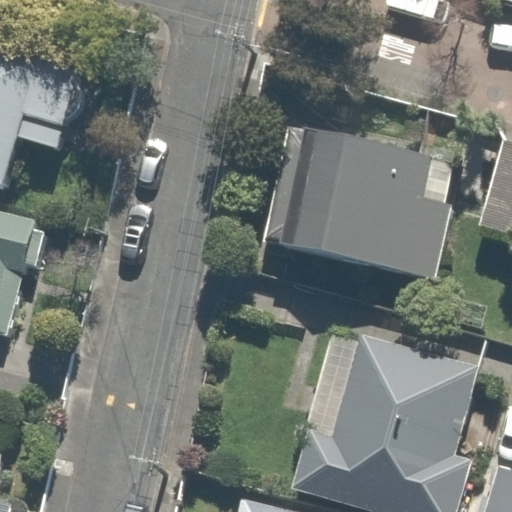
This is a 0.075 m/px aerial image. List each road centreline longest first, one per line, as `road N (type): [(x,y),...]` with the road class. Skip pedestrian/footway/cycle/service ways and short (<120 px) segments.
road 1 (residential): [(209,0),(99,511)]
road 2 (residential): [(248,0),(511,76)]
